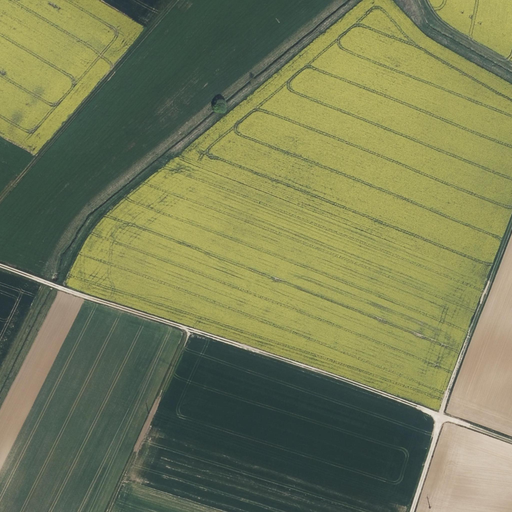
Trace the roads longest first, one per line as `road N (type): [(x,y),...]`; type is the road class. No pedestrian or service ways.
road 1 (track): [(0,266),(511,443)]
road 2 (track): [(177,0),(0,198)]
road 3 (track): [(511,225),(443,417)]
road 4 (track): [(108,511),(191,327)]
